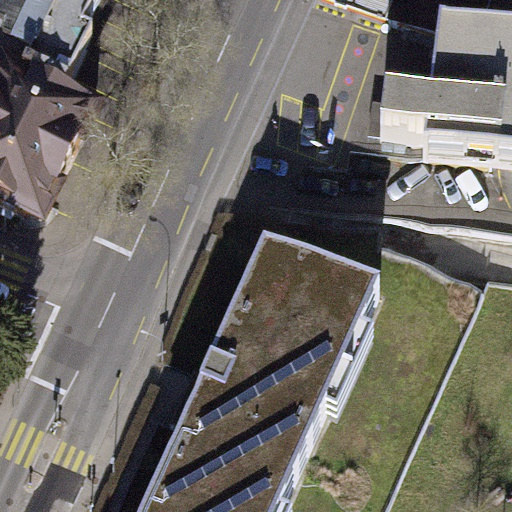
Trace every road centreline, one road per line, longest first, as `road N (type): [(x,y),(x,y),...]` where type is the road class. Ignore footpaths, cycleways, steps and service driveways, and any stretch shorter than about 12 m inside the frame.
road 1 (primary): [(102,325),(249,0)]
road 2 (primary): [(22,511),(102,325)]
